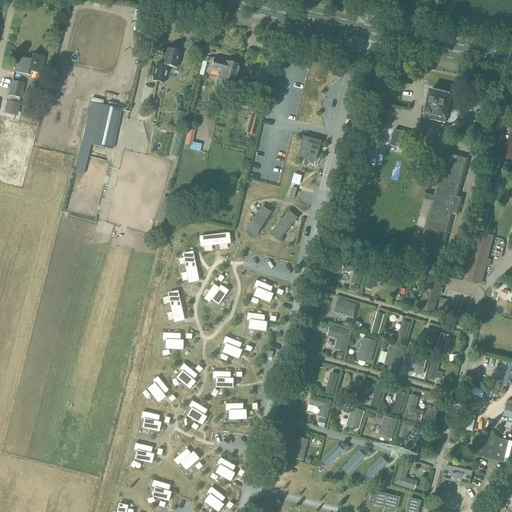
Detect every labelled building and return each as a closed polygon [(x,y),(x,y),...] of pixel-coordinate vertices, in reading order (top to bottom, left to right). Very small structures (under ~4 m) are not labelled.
[(157,63),(155,69),(152,80),(164,83),(168,67),(175,69),(179,52),(166,49),(164,58),(163,58),(162,65),(157,63)] [(39,74),(41,66),(42,67),(44,57),(32,55),(31,60),(27,60),(17,58),(14,72),(28,75),(31,76),(32,72),(39,74)] [(214,59),(211,70),(222,72),(220,80),(218,85),(234,89),(235,84),(240,66),(235,64),(232,63),(232,62),(229,61),(228,61),(227,62),(227,63),(214,59)] [(12,81),(8,96),(19,98),(20,98),(24,84),(12,81)] [(237,81),(234,91),(242,93),(239,105),(250,108),(255,86),(244,84),(237,81)] [(456,96),(451,95),(451,94),(431,89),(423,118),(444,123),(449,104),(453,105),(456,96)] [(7,102),(4,113),(15,116),(18,104),(18,103),(19,98),(8,96),(7,102)] [(81,143),(91,145),(112,150),(121,110),(101,105),(90,103),(81,143)] [(370,119),(381,123),(386,107),(374,104),(370,119)] [(180,124),(184,113),(176,110),(172,122),(180,124)] [(255,136),(258,124),(249,121),(246,133),(247,134),(246,137),(253,139),(254,136),(255,136)] [(195,131),(188,130),(184,144),(191,146),(195,131)] [(416,136),(394,130),(390,145),(412,151),(413,147),(417,148),(418,144),(414,143),(416,136)] [(304,137),(298,158),(302,159),(303,158),(315,161),(318,151),(317,150),(319,142),(305,138),(305,137),(304,137)] [(448,155),(437,195),(423,244),(440,249),(451,212),(456,213),(460,199),(455,197),(463,168),(465,159),(448,155)] [(498,200),(504,175),(493,173),(487,197),(498,200)] [(156,222),(164,224),(171,199),(163,197),(156,222)] [(263,208),(250,228),(258,233),(271,213),(263,208)] [(290,212),(274,231),(282,237),(297,218),(290,212)] [(480,284),(492,237),(477,233),(465,280),(480,284)] [(229,234),(200,237),(201,247),(231,243),(229,234)] [(199,281),(193,252),(184,254),(190,283),(199,281)] [(318,256),(316,264),(323,266),(325,258),(318,256)] [(364,266),(345,260),(343,269),(354,272),(351,283),(358,285),(364,266)] [(379,269),(372,267),(366,287),(374,290),(379,269)] [(392,283),(395,274),(388,272),(386,281),(392,283)] [(420,310),(433,313),(442,275),(429,272),(420,310)] [(404,277),(397,275),(391,295),(398,297),(404,277)] [(274,287),(257,280),(254,287),(258,289),(254,297),(270,303),(274,295),(271,294),(274,287)] [(210,303),(212,300),(219,305),(229,291),(222,286),(220,288),(214,284),(204,299),(210,303)] [(178,292),(169,294),(175,323),(185,320),(178,292)] [(346,301),(339,298),(335,312),(352,318),(357,305),(346,301)] [(315,301),(306,299),(302,314),(311,317),(315,301)] [(386,315),(378,312),(372,333),(380,335),(386,315)] [(265,322),(266,315),(248,313),(247,320),(250,321),(249,329),(266,331),(267,323),(265,322)] [(358,330),(362,326),(357,321),(353,326),(358,330)] [(403,321),(397,341),(404,344),(410,323),(403,321)] [(328,337),(338,340),(335,350),(345,353),(351,332),(337,329),(338,328),(334,327),(334,328),(331,327),(328,337)] [(305,337),(306,334),(304,330),(300,329),(297,331),(296,335),(298,338),(302,339),(305,337)] [(438,331),(430,329),(424,350),(432,352),(438,331)] [(181,341),(181,334),(163,333),(163,340),(167,341),(166,349),(183,350),(184,341),(181,341)] [(450,335),(442,333),(437,353),(444,355),(450,335)] [(240,350),(243,344),(226,337),(223,343),(226,345),(223,353),(239,359),(242,351),(240,350)] [(363,339),(358,355),(371,359),(376,343),(363,339)] [(411,342),(407,346),(412,351),(416,346),(411,342)] [(390,346),(384,364),(398,368),(403,350),(390,346)] [(414,351),(408,372),(423,376),(429,356),(414,351)] [(428,379),(436,381),(442,360),(434,358),(428,379)] [(183,372),(177,378),(190,389),(196,382),(194,381),(198,375),(184,364),(180,369),(183,372)] [(199,365),(195,370),(200,373),(204,370),(199,365)] [(315,368),(307,366),(301,386),(309,389),(315,368)] [(231,372),(213,372),(213,379),(217,379),(216,388),(234,388),(234,379),(231,379),(231,372)] [(331,373),(325,394),(332,396),(338,375),(331,373)] [(155,384),(148,390),(159,403),(166,397),(164,395),(170,391),(158,377),(153,381),(155,384)] [(298,380),(291,378),(288,386),(296,388),(298,380)] [(354,380),(348,400),(356,403),(362,382),(354,380)] [(316,384),(311,387),(316,393),(320,390),(316,384)] [(376,386),(370,406),(377,409),(383,388),(376,386)] [(342,390),(337,394),(342,399),(346,395),(342,390)] [(393,413),(400,415),(406,394),(399,392),(393,413)] [(310,396),(307,406),(314,407),(315,407),(317,407),(317,409),(318,410),(319,410),(317,417),(326,419),(331,401),(310,396)] [(418,398),(409,396),(404,416),(421,420),(424,412),(415,409),(418,398)] [(365,397),(359,400),(363,406),(368,403),(365,397)] [(192,409),(188,416),(202,425),(207,417),(205,416),(208,410),(193,401),(189,407),(192,409)] [(244,404),(225,404),(226,412),(230,412),(230,420),(247,419),(247,411),(244,411),(244,404)] [(388,410),(384,404),(379,408),(384,414),(388,410)] [(351,408),(346,426),(359,430),(365,412),(351,408)] [(143,412),(141,419),(145,420),(143,428),(160,432),(162,423),(159,423),(161,416),(143,412)] [(385,417),(381,428),(380,428),(378,436),(392,440),(398,421),(385,417)] [(324,428),(326,420),(319,419),(318,426),(324,428)] [(403,421),(398,437),(407,439),(409,432),(421,435),(423,427),(403,421)] [(475,453),(474,456),(504,463),(504,460),(508,443),(507,442),(479,436),(475,453)] [(299,438),(297,445),(298,445),(296,450),(288,448),(285,457),(303,462),(309,441),(299,438)] [(136,443),(134,450),(138,451),(136,459),(152,463),(154,455),(152,454),(153,447),(136,443)] [(328,466),(344,451),(338,445),(322,460),(324,463),(326,464),(328,466)] [(282,455),(284,448),(275,446),(274,453),(282,455)] [(187,449),(173,461),(178,466),(181,464),(187,470),(200,459),(194,452),(192,454),(187,449)] [(353,470),(366,457),(360,451),(346,465),(351,470),(353,470)] [(220,466),(216,473),(231,482),(235,474),(233,472),(237,467),(221,458),(217,464),(220,466)] [(372,479),(388,463),(382,458),(367,473),(372,479)] [(404,460),(402,467),(408,469),(410,462),(404,460)] [(200,463),(195,467),(198,471),(203,466),(200,463)] [(448,467),(445,480),(467,485),(470,472),(448,467)] [(407,471),(399,468),(394,484),(414,491),(417,483),(405,479),(407,471)] [(154,480),(152,487),(155,488),(153,497),(169,501),(172,493),(169,492),(171,485),(154,480)] [(210,495),(205,502),(218,511),(224,505),(222,504),(226,498),(212,487),(207,493),(210,495)] [(400,498),(377,493),(374,504),(397,510),(397,507),(399,502),(400,498)] [(417,511),(420,502),(410,499),(406,511),(417,511)]
